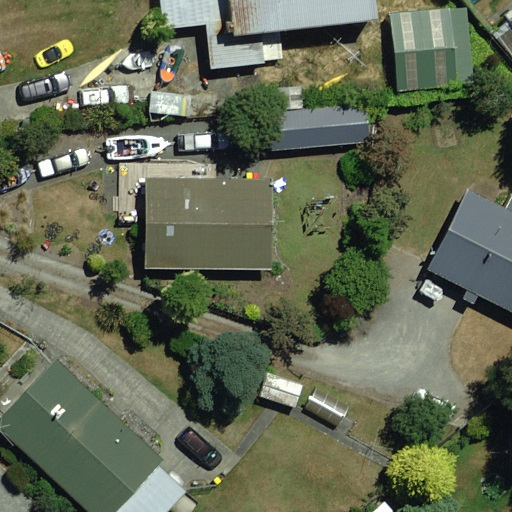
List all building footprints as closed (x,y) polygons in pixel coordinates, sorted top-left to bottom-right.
[(140,0),(143,31),(364,18),(363,0),(140,0)] [(511,0),(506,0),(488,19),(511,42),(511,0)] [(441,26),(374,31),(378,93),(445,88),(441,26)] [(228,105),(231,150),(347,142),(344,97),(228,105)] [(251,168),(129,176),(136,270),(257,262),(251,168)] [(511,218),(443,187),(408,262),(511,309),(511,218)] [(40,356),(0,398),(0,439),(77,511),(104,511),(152,461),(40,356)]
